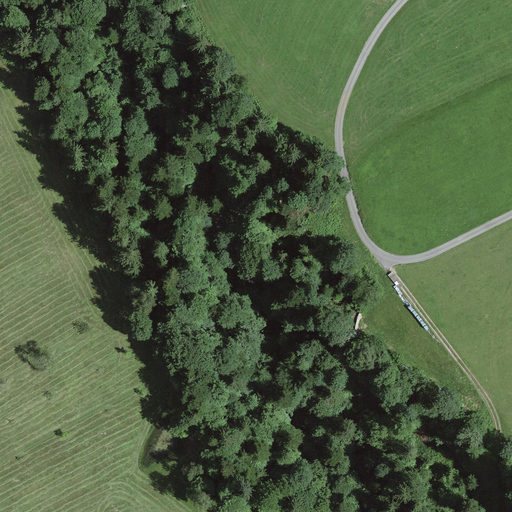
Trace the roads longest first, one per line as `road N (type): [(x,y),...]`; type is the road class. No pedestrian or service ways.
road 1 (unclassified): [(404,0),(376,33),(338,114),(342,166),(363,235),(393,261),(418,259),(511,215)]
road 2 (track): [(389,258),(482,388),(501,423),(504,468)]
